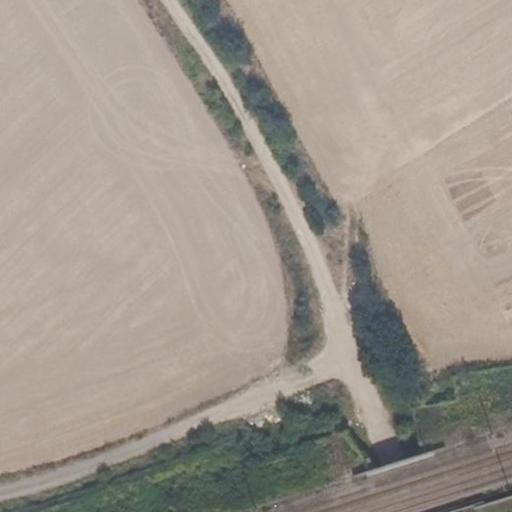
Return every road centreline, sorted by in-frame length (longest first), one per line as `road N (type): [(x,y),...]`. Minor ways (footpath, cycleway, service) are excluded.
road 1 (track): [(0,495),(361,375),(236,110),(161,0)]
road 2 (unclassified): [(428,511),(361,375)]
